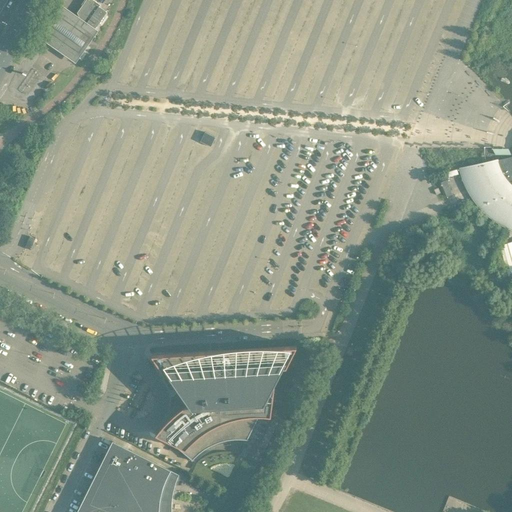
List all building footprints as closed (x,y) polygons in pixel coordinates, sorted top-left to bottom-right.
[(86,23),(87,24),(94,29),(95,28),(107,12),(99,6),(100,5),(93,0),(85,0),(77,13),(79,17),(81,20),(86,24),(86,23)] [(49,44),(75,62),(98,31),(95,28),(94,29),(87,24),(86,23),(86,24),(81,20),(79,17),(62,5),(39,37),(49,44)] [(211,146),(215,137),(205,131),(200,141),(211,146)] [(511,156),(485,162),(461,168),(462,171),(463,175),(464,179),(466,183),(468,186),(470,190),(472,193),(474,197),(476,200),(479,204),(482,207),(485,210),(489,213),(492,216),(496,219),(500,222),(504,224),(509,227),(511,227),(511,156)] [(440,182),(446,197),(453,194),(447,180),(440,182)] [(35,239),(29,236),(25,248),(30,250),(35,239)] [(270,416),(274,384),(283,367),(285,367),(296,346),(209,351),(151,355),(164,374),(167,374),(175,386),(174,387),(174,388),(174,389),(174,390),(174,391),(175,392),(176,392),(176,393),(177,393),(178,393),(179,393),(179,392),(187,404),(180,409),(173,415),(166,421),(160,428),(155,435),(170,442),(191,460),(192,461),(195,457),(199,453),(201,452),(204,450),(208,447),(210,446),(213,445),(218,443),(223,441),(225,441),(229,440),(234,439),(240,439),(245,440),(249,440),(249,439),(247,439),(259,416),(270,416)] [(112,442),(77,511),(171,511),(171,510),(171,508),(171,506),(171,505),(172,503),(172,502),(172,500),(172,498),(172,497),(172,495),(173,492),(175,485),(177,480),(178,475),(179,475),(112,442)]
